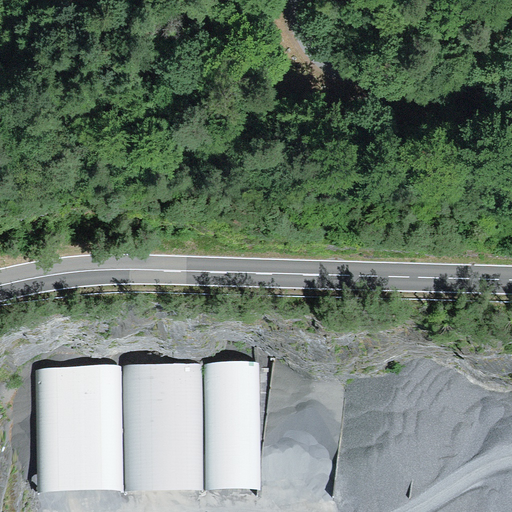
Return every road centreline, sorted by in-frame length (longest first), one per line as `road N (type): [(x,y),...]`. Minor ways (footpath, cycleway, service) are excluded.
road 1 (secondary): [(511,280),(83,270),(0,286)]
road 2 (track): [(511,75),(395,87),(338,78),(319,69),(295,38),(291,0)]
